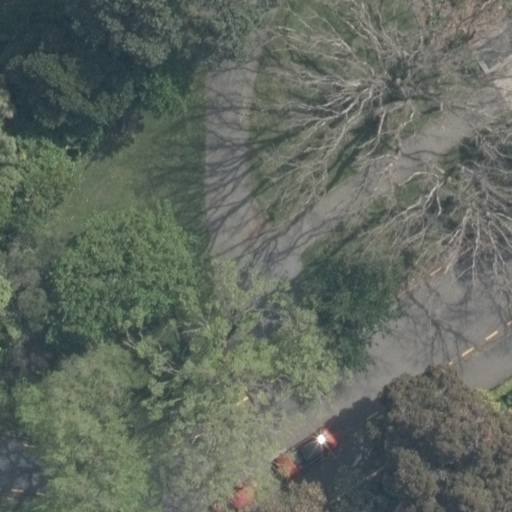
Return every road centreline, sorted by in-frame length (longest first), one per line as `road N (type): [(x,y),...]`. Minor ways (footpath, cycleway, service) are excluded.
road 1 (residential): [(236,476),(511,283)]
road 2 (residential): [(0,465),(174,482)]
